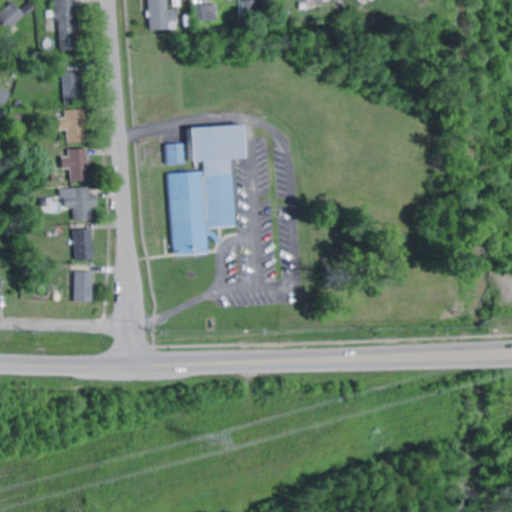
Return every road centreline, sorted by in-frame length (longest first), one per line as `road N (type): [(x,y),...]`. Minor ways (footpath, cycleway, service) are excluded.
road 1 (secondary): [(0,363),(511,356)]
road 2 (residential): [(111,0),(133,365)]
